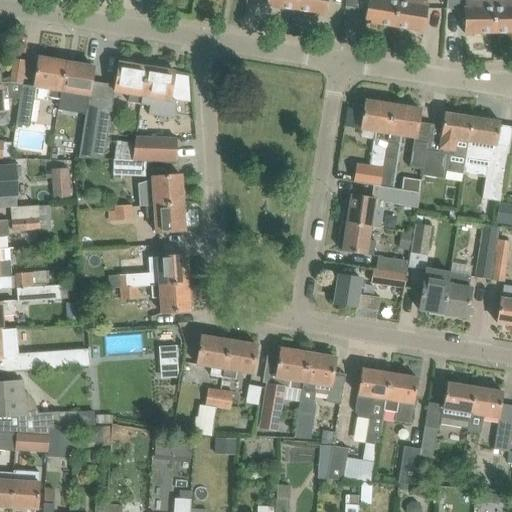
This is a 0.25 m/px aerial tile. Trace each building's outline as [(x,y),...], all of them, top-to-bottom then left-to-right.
[(266,0),(266,5),(295,10),(296,0),(266,0)] [(296,0),(295,10),(325,15),(327,0),(296,0)] [(367,0),(367,2),(364,21),(393,26),(397,0),(367,0)] [(422,0),(397,0),(393,26),(423,31),(427,7),(425,7),(426,1),(422,0)] [(456,9),(457,0),(445,0),(444,7),(456,9)] [(494,33),(511,32),(511,1),(493,2),(494,33)] [(494,33),(493,2),(465,2),(465,8),(463,8),(463,33),(494,33)] [(13,58),(9,82),(21,84),(25,60),(13,58)] [(34,78),(33,87),(34,87),(48,89),(47,97),(59,99),(65,62),(38,58),(34,78)] [(140,104),(146,67),(133,65),(132,62),(123,61),(121,63),(118,63),(114,92),(129,94),(128,102),(140,104)] [(65,62),(59,99),(72,101),(73,93),(88,95),(93,67),(65,62)] [(146,67),(140,104),(149,105),(148,115),(176,119),(175,100),(169,99),(174,72),(171,71),(171,67),(158,65),(157,69),(146,67)] [(19,98),(21,89),(21,85),(21,84),(9,82),(2,83),(2,84),(0,84),(0,111),(4,111),(9,110),(8,99),(19,98)] [(34,87),(33,87),(21,85),(21,89),(19,98),(15,124),(27,126),(33,91),(34,87)] [(360,128),(360,129),(375,131),(374,140),(386,141),(386,142),(392,105),(365,100),(363,111),(360,128)] [(386,141),(383,155),(396,157),(398,143),(399,144),(400,135),(416,138),(420,109),(416,109),(415,105),(405,103),(402,106),(392,105),(386,142),(386,141)] [(78,159),(91,160),(99,108),(86,106),(78,159)] [(99,108),(91,160),(103,160),(111,110),(99,108)] [(347,108),(344,125),(360,128),(363,111),(347,108)] [(456,140),(468,142),(472,117),(444,113),(437,153),(425,151),(422,168),(421,175),(444,179),(448,155),(453,156),(456,140)] [(500,122),(472,117),(468,142),(464,165),(486,168),(481,200),(499,202),(507,148),(496,146),(500,122)] [(135,137),(132,160),(175,161),(176,139),(135,137)] [(426,144),(413,142),(409,166),(422,168),(425,151),(426,144)] [(355,168),(353,178),(380,183),(381,173),(383,155),(371,153),(368,170),(355,168)] [(396,157),(383,155),(381,173),(394,175),(396,157)] [(113,160),(112,176),(144,177),(145,161),(113,160)] [(0,208),(10,207),(16,207),(14,176),(20,175),(19,165),(0,166),(0,208)] [(68,168),(52,170),(54,197),(70,197),(68,168)] [(394,175),(381,173),(380,183),(386,184),(392,185),(394,175)] [(182,203),(180,175),(151,177),(151,179),(138,184),(139,206),(145,206),(182,203)] [(380,228),(383,202),(416,207),(419,192),(373,186),(371,198),(350,195),(346,223),(370,227),(380,228)] [(182,203),(145,206),(146,218),(154,218),(155,233),(184,231),(182,203)] [(16,207),(10,207),(11,232),(39,230),(51,229),(50,205),(38,205),(16,207)] [(114,221),(132,219),(131,205),(113,206),(114,221)] [(343,237),(341,251),(366,255),(373,256),(375,241),(368,240),(370,227),(346,223),(341,222),(339,236),(343,237)] [(428,257),(432,225),(415,223),(411,245),(408,266),(422,268),(424,256),(428,257)] [(497,227),(482,225),(474,277),(489,280),(495,240),(497,227)] [(495,240),(489,280),(503,282),(509,242),(495,240)] [(0,277),(10,276),(9,262),(10,261),(9,248),(0,248),(0,277)] [(188,283),(186,255),(149,258),(150,286),(188,283)] [(378,256),(376,269),(405,274),(408,261),(395,259),(395,260),(381,258),(381,257),(378,256)] [(405,274),(376,269),(375,270),(373,270),(371,284),(403,289),(405,274)] [(425,269),(422,290),(418,310),(442,314),(449,273),(425,269)] [(47,271),(14,274),(15,288),(48,286),(47,271)] [(449,273),(442,314),(466,318),(471,288),(468,288),(470,276),(449,273)] [(117,275),(118,287),(137,286),(136,274),(117,275)] [(358,295),(360,278),(338,275),(333,304),(356,307),(354,317),(375,320),(377,310),(378,310),(379,299),(358,295)] [(188,283),(150,286),(151,299),(160,298),(161,313),(190,311),(188,283)] [(74,284),(59,285),(48,286),(15,288),(16,301),(75,297),(74,284)] [(500,298),(500,303),(496,323),(511,325),(511,286),(503,285),(501,298),(500,298)] [(137,286),(118,287),(119,289),(109,290),(110,301),(138,299),(137,286)] [(0,301),(0,329),(3,330),(2,315),(13,315),(12,300),(0,301)] [(88,347),(16,352),(14,329),(3,330),(0,329),(0,358),(16,357),(17,370),(89,365),(88,347)] [(201,336),(198,356),(196,365),(211,367),(210,375),(223,377),(229,340),(201,336)] [(229,340),(223,377),(235,379),(236,371),(251,374),(256,345),(229,340)] [(178,377),(177,346),(161,346),(163,378),(178,377)] [(267,383),(264,403),(260,429),(276,432),(283,387),(301,390),(307,353),(280,349),(274,384),(267,383)] [(327,395),(329,386),(330,387),(335,358),(307,353),(301,390),(295,421),(309,423),(314,393),(327,395)] [(361,369),(354,409),(355,413),(357,416),(361,418),(369,419),(364,446),(377,448),(383,410),(389,373),(361,369)] [(389,373),(383,410),(395,412),(394,421),(410,424),(417,378),(389,373)] [(2,382),(0,382),(0,416),(4,416),(10,416),(17,416),(18,434),(48,437),(49,430),(49,427),(94,425),(94,423),(94,414),(93,411),(38,413),(33,400),(29,395),(24,392),(23,392),(22,381),(7,382),(2,382)] [(446,383),(442,409),(439,425),(467,430),(466,432),(467,432),(474,387),(446,383)] [(474,387),(467,432),(480,434),(483,416),(498,418),(502,392),(474,387)] [(197,422),(195,434),(211,437),(213,424),(216,408),(217,408),(220,391),(207,388),(204,406),(202,406),(199,422),(197,422)] [(220,391),(217,408),(229,410),(232,393),(220,391)] [(511,424),(497,422),(492,449),(508,452),(511,430),(511,428),(511,424)] [(105,427),(87,427),(87,443),(101,442),(101,446),(109,446),(109,440),(106,440),(105,427)] [(420,449),(419,456),(432,458),(437,429),(424,427),(421,449),(420,449)] [(46,454),(46,458),(72,460),(74,429),(49,430),(48,437),(46,454)] [(322,431),(321,439),(332,440),(333,433),(322,431)] [(0,432),(0,450),(15,451),(16,434),(0,432)] [(41,436),(16,435),(15,451),(40,453),(41,436)] [(155,442),(154,458),(190,461),(191,444),(155,442)] [(326,480),(332,446),(320,446),(317,479),(326,480)] [(332,446),(326,480),(342,481),(342,479),(370,483),(373,462),(362,460),(346,458),(347,449),(332,446)] [(419,456),(420,449),(403,446),(397,482),(414,485),(419,456)] [(11,508),(37,509),(39,473),(13,471),(13,473),(11,508)] [(0,506),(11,508),(13,473),(0,472),(0,506)] [(359,504),(370,504),(371,484),(361,483),(359,504)] [(288,511),(289,501),(290,486),(277,485),(276,500),(275,511),(288,511)] [(437,487),(436,499),(444,500),(445,487),(437,487)] [(486,492),(486,501),(501,502),(501,493),(486,492)] [(356,511),(358,496),(346,495),(345,511),(356,511)] [(93,511),(104,511),(106,498),(95,497),(93,511)] [(189,511),(191,500),(189,499),(178,499),(175,499),(174,511),(189,511)] [(53,511),(54,504),(48,503),(43,503),(42,511),(53,511)] [(206,511),(207,504),(192,503),(191,511),(206,511)]
